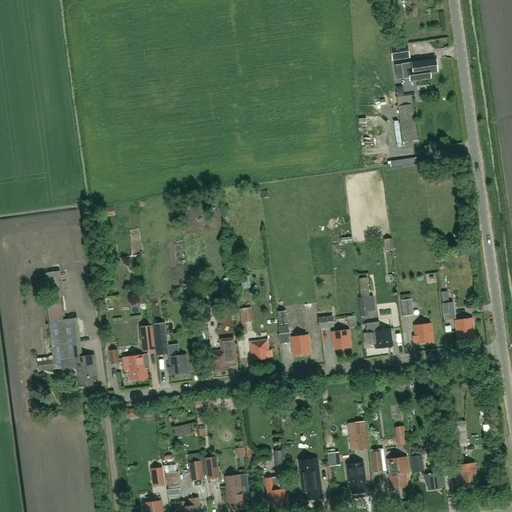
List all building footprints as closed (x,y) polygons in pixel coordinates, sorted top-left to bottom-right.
[(391,48),(393,60),(409,58),(407,45),(391,48)] [(435,59),(411,62),(411,63),(401,64),(403,78),(409,78),(410,81),(430,78),(429,73),(437,72),(436,66),(437,66),(436,60),(435,60),(435,59)] [(417,138),(412,104),(398,106),(403,142),(418,140),(417,138)] [(115,209),(107,211),(108,217),(117,215),(115,209)] [(43,272),(49,321),(65,319),(60,271),(43,272)] [(359,276),(362,296),(370,295),(368,275),(359,276)] [(232,288),(225,289),(226,299),(233,298),(232,288)] [(442,302),(449,301),(447,291),(441,292),(442,302)] [(374,305),(374,296),(358,297),(361,316),(368,316),(368,306),(374,305)] [(401,300),(403,316),(413,314),(412,299),(401,300)] [(453,301),(442,303),(444,321),(455,319),(453,301)] [(324,310),(318,311),(319,328),(334,327),(331,306),(324,306),(324,310)] [(246,322),(251,322),(250,307),(240,308),(243,332),(248,332),(246,322)] [(277,313),(279,325),(288,324),(286,311),(277,313)] [(346,316),(348,327),(357,326),(355,315),(346,316)] [(78,373),(80,386),(93,384),(92,375),(96,375),(94,355),(82,356),(77,318),(65,319),(49,321),(54,370),(76,367),(76,373),(78,373)] [(455,320),(457,338),(474,336),(472,318),(455,320)] [(366,344),(375,343),(375,348),(392,346),(390,328),(380,329),(379,321),(372,322),(372,323),(366,323),(367,332),(365,333),(366,344)] [(165,322),(153,323),(156,355),(168,353),(165,322)] [(431,323),(414,325),(415,336),(413,336),(414,342),(416,342),(416,343),(433,341),(431,323)] [(155,350),(152,325),(139,327),(143,351),(155,350)] [(290,333),(289,325),(278,326),(279,334),(290,333)] [(209,345),(206,328),(194,330),(197,347),(209,345)] [(349,329),(332,331),(334,349),(351,347),(349,329)] [(291,337),(292,342),(293,355),(310,353),(308,335),(291,337)] [(229,367),(228,362),(236,361),(233,337),(220,339),(221,349),(209,351),(212,369),(229,367)] [(268,350),(267,343),(267,340),(266,340),(250,342),(252,360),(269,358),(269,356),(272,356),(271,349),(268,350)] [(130,380),(147,377),(146,368),(149,367),(147,354),(139,355),(123,357),(123,358),(118,359),(117,349),(109,350),(111,364),(119,363),(119,362),(123,362),(124,371),(129,370),(130,380)] [(168,367),(169,373),(171,373),(171,374),(188,372),(186,354),(169,357),(170,366),(168,367)] [(39,370),(54,368),(53,355),(37,357),(39,370)] [(318,403),(317,388),(302,390),(302,398),(309,397),(310,404),(318,403)] [(465,421),(450,422),(452,461),(462,461),(461,447),(467,446),(465,421)] [(398,428),(399,446),(406,445),(405,428),(398,428)] [(366,433),(356,435),(358,450),(368,449),(366,433)] [(286,469),(284,450),(275,451),(277,470),(286,469)] [(380,451),(371,453),(374,472),(383,471),(380,451)] [(342,466),(341,452),(331,453),(332,466),(342,466)] [(410,457),(412,472),(424,471),(422,455),(410,457)] [(207,478),(219,476),(216,456),(204,458),(207,478)] [(391,475),(392,488),(406,487),(405,481),(407,481),(406,473),(409,473),(407,457),(387,460),(389,476),(391,475)] [(189,462),(191,480),(203,478),(201,461),(189,462)] [(365,491),(364,486),(366,486),(362,462),(346,464),(348,483),(350,483),(351,493),(365,491)] [(459,467),(453,468),(455,481),(461,480),(461,485),(475,484),(474,476),(476,475),(474,463),(459,465),(459,467)] [(162,467),(152,469),(154,485),(164,484),(162,467)] [(169,490),(180,489),(177,472),(176,472),(167,473),(169,490)] [(427,474),(423,475),(424,482),(425,481),(427,490),(444,488),(442,472),(429,474),(429,473),(427,473),(427,474)] [(225,476),(226,486),(225,486),(227,502),(228,502),(229,510),(244,508),(243,502),(244,502),(244,500),(250,499),(246,474),(225,476)] [(265,478),(267,494),(269,494),(270,504),(283,502),(283,497),(284,497),(283,488),(279,489),(278,477),(265,478)] [(320,482),(305,484),(301,484),(302,492),(304,492),(305,500),(322,498),(320,482)] [(200,511),(199,497),(189,498),(190,505),(185,506),(184,501),(180,502),(181,511),(200,511)] [(162,511),(161,500),(142,503),(143,511),(162,511)]
